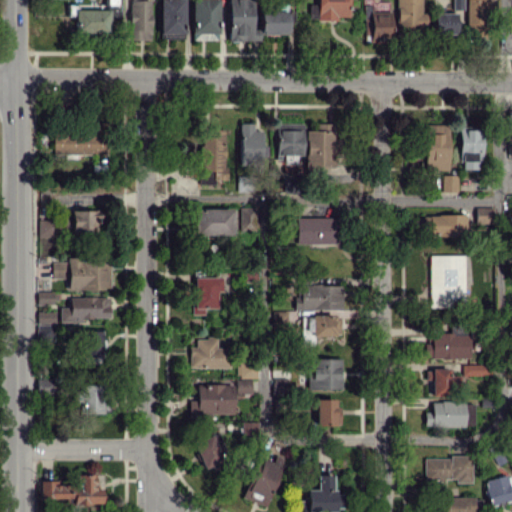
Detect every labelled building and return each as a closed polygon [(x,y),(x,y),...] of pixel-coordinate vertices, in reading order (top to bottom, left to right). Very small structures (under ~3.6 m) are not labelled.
[(150,39),(149,0),(126,0),(128,40),(150,39)] [(157,0),(158,38),(183,38),(182,0),(157,0)] [(217,0),(190,0),(190,39),(217,39),(217,0)] [(258,40),(258,29),(251,29),(250,0),(226,0),(227,40),(258,40)] [(346,0),(315,0),(316,3),(307,4),(307,18),(347,18),(346,0)] [(419,0),(395,0),(396,28),(425,27),(425,12),(420,12),(419,0)] [(462,0),(450,0),(450,13),(432,12),(431,33),(455,34),(455,22),(462,22),(462,0)] [(494,10),(493,0),(464,0),(465,33),(485,33),(485,10),(494,10)] [(390,11),(370,11),(370,4),(362,4),(362,35),(368,35),(368,41),(389,41),(390,11)] [(286,33),(286,10),(258,10),(259,34),(286,33)] [(261,129),(251,129),(251,123),(238,122),(238,161),(260,161),(261,129)] [(304,130),(304,166),(336,166),(336,123),(315,122),(315,130),(304,130)] [(274,123),(273,158),(281,158),(281,163),(294,164),(294,155),(300,155),(301,123),(274,123)] [(447,169),(446,124),(422,124),(423,169),(447,169)] [(458,169),(479,168),(479,127),(457,128),(458,169)] [(104,155),(105,130),(52,128),(51,153),(104,155)] [(224,129),(201,129),(201,181),(212,181),(212,179),(224,179),(224,129)] [(440,191),(455,191),(456,174),(440,174),(440,191)] [(254,230),(254,207),(239,206),(239,229),(254,230)] [(230,208),(192,208),(192,235),(231,234),(230,208)] [(70,232),(98,232),(98,209),(69,210),(70,232)] [(464,214),(422,215),(422,236),(464,235),(464,214)] [(294,217),(294,243),(338,243),(337,217),(294,217)] [(36,236),(55,236),(55,220),(37,220),(36,236)] [(427,255),(428,307),(461,306),(461,283),(468,283),(467,255),(427,255)] [(66,289),(108,289),(108,259),(65,258),(65,261),(50,261),(50,277),(66,278),(66,289)] [(219,276),(191,276),(191,314),(203,314),(203,308),(215,308),(214,290),(219,290),(219,276)] [(298,309),(340,309),(339,284),(298,285),(298,309)] [(35,291),(36,304),(52,303),(52,291),(35,291)] [(58,322),(86,322),(86,317),(108,317),(108,296),(68,297),(68,307),(58,307),(58,322)] [(36,323),(54,323),(54,311),(36,310),(36,323)] [(310,335),(339,335),(338,315),(299,315),(300,340),(310,339),(310,335)] [(53,324),(36,324),(36,341),(53,341),(53,324)] [(82,361),(101,360),(99,329),(81,330),(82,361)] [(424,358),(467,357),(467,332),(429,333),(429,343),(424,343),(424,358)] [(214,338),(194,337),(194,346),(187,346),(187,367),(227,368),(227,347),(214,346),(214,338)] [(255,377),(255,361),(235,361),(235,377),(255,377)] [(461,363),(461,374),(489,375),(489,364),(461,363)] [(430,379),(430,394),(458,394),(457,375),(447,375),(447,368),(423,369),(423,379),(430,379)] [(286,377),(271,377),(270,396),(286,396),(286,377)] [(51,378),(35,378),(36,391),(51,391),(51,378)] [(250,379),(234,378),(234,393),(249,394),(250,379)] [(231,415),(231,383),(195,384),(195,399),(187,400),(187,416),(231,415)] [(78,412),(105,413),(105,385),(79,384),(78,412)] [(334,398),(316,398),(315,425),(338,425),(338,408),(333,408),(334,398)] [(423,411),(423,425),(472,426),(472,402),(429,401),(429,411),(423,411)] [(240,421),(240,437),(255,438),(255,422),(240,421)] [(202,468),(221,460),(210,434),(191,442),(202,468)] [(262,505),(279,465),(258,456),(241,497),(262,505)] [(422,456),(423,479),(453,479),(453,482),(469,482),(469,456),(422,456)] [(39,480),(39,498),(71,498),(71,504),(100,504),(100,489),(94,489),(94,474),(74,474),(74,484),(56,484),(56,480),(39,480)] [(296,510),(332,511),(333,475),(315,474),(315,489),(305,489),(304,499),(297,499),(296,510)] [(483,479),(488,505),(511,500),(511,499),(508,474),(483,479)] [(437,497),(437,511),(473,511),(474,511),(480,511),(480,496),(437,497)]
